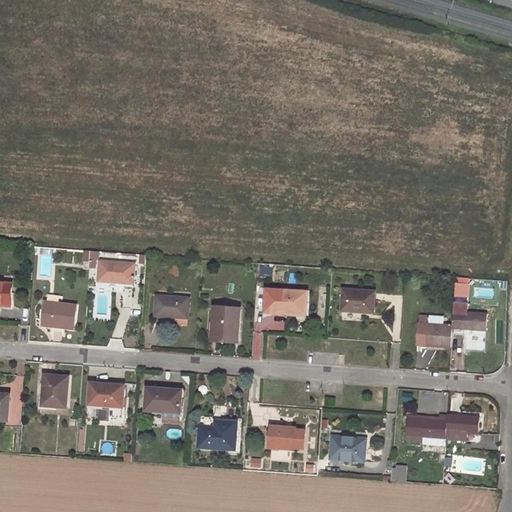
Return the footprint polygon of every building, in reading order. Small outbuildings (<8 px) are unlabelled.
[(135,264),(100,262),(99,281),(133,284),(135,264)] [(457,278),(456,298),(470,298),(470,279),(457,278)] [(12,284),(0,282),(0,302),(11,304),(12,284)] [(308,292),(279,290),(278,310),(288,310),(288,313),(298,313),(298,310),(307,311),(308,292)] [(375,292),(345,290),(343,310),(374,312),(375,292)] [(190,298),(158,296),(156,315),(188,318),(190,298)] [(77,306),(46,302),(43,326),(74,329),(77,306)] [(241,309),(214,307),(212,339),(239,341),(241,309)] [(486,331),(487,314),(455,311),(454,326),(454,328),(486,331)] [(430,317),(421,316),(420,323),(429,324),(430,317)] [(418,345),(428,346),(452,348),(454,328),(454,326),(449,326),(449,318),(430,317),(429,324),(420,323),(418,345)] [(68,377),(45,375),(42,406),(66,408),(68,377)] [(125,386),(90,384),(89,405),(110,406),(109,417),(122,418),(125,386)] [(166,389),(148,388),(146,411),(164,412),(164,416),(178,417),(178,413),(180,414),(182,392),(166,391),(166,389)] [(0,420),(7,421),(10,395),(0,394),(0,420)] [(479,433),(480,417),(448,414),(448,421),(447,431),(455,432),(479,433)] [(448,421),(409,418),(407,441),(424,442),(424,436),(447,438),(447,431),(448,421)] [(215,427),(200,426),(199,447),(235,449),(236,422),(216,421),(215,427)] [(296,428),(272,426),(270,447),(294,449),(294,448),(304,448),(305,430),(296,429),(296,428)] [(366,439),(333,436),(331,459),(364,461),(366,439)]
